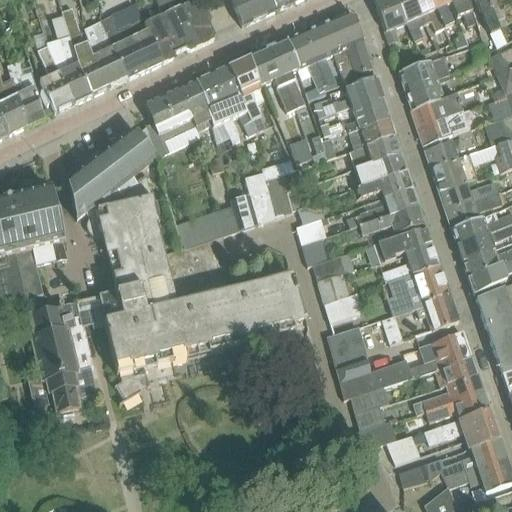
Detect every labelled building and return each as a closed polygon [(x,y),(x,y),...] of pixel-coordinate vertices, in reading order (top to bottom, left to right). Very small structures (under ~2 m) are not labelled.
[(176,0),(156,0),(154,1),(162,19),(179,55),(185,52),(190,54),(200,49),(181,10),(176,0)] [(229,0),(241,30),(276,14),(270,0),(229,0)] [(270,0),(276,14),(290,8),(287,0),(270,0)] [(385,0),(381,2),(373,5),(382,27),(385,34),(384,34),(388,47),(396,44),(392,32),(405,27),(394,0),(385,0)] [(394,0),(405,27),(413,45),(423,41),(418,30),(424,27),(412,0),(394,0)] [(430,0),(412,0),(424,27),(430,25),(435,35),(444,31),(430,0)] [(430,0),(444,31),(453,27),(445,9),(450,7),(447,0),(430,0)] [(466,0),(447,0),(450,7),(456,19),(462,17),(467,30),(476,26),(467,1),(466,0)] [(485,0),(473,0),(489,37),(499,33),(499,31),(485,0)] [(496,0),(485,0),(499,31),(508,27),(496,0)] [(198,2),(181,10),(200,49),(213,43),(215,38),(198,2)] [(72,12),(61,15),(69,41),(76,66),(92,100),(108,92),(89,46),(81,50),(77,42),(80,41),(72,12)] [(361,76),(371,72),(353,18),(347,16),(320,28),(333,57),(345,86),(362,80),(361,76)] [(143,28),(162,67),(172,62),(174,57),(179,55),(162,19),(143,28)] [(110,20),(100,25),(126,84),(162,67),(143,28),(141,24),(130,29),(130,28),(117,34),(110,20)] [(100,25),(83,33),(89,46),(108,92),(126,84),(100,25)] [(320,28),(303,36),(326,88),(322,90),(323,93),(336,89),(324,61),(333,57),(320,28)] [(463,35),(452,40),(456,51),(467,47),(463,35)] [(303,36),(285,43),(298,73),(307,69),(316,90),(304,95),(307,105),(325,97),(324,94),(323,93),(322,90),(326,88),(303,36)] [(480,38),(471,42),(472,45),(473,49),(474,50),(483,46),(480,38)] [(60,46),(46,51),(58,76),(73,109),(92,100),(76,66),(69,41),(59,43),(60,46)] [(290,76),(298,73),(285,43),(269,51),(295,112),(304,108),(290,76)] [(46,51),(37,55),(49,80),(39,85),(44,96),(41,97),(40,97),(40,98),(42,101),(46,111),(47,110),(50,108),(53,115),(54,117),(73,109),(58,76),(46,51)] [(295,112),(269,51),(253,57),(249,60),(258,91),(262,89),(272,84),(286,116),(295,112)] [(500,55),(489,60),(497,79),(508,72),(500,55)] [(258,91),(249,60),(227,70),(244,109),(256,136),(266,132),(263,126),(255,107),(263,103),(258,91)] [(398,75),(404,94),(436,83),(447,79),(448,78),(442,60),(398,75)] [(7,69),(11,82),(26,130),(43,122),(43,120),(29,73),(22,76),(19,65),(7,69)] [(227,70),(211,77),(225,108),(232,122),(239,119),(245,132),(249,140),(256,136),(244,109),(227,70)] [(511,79),(508,72),(497,79),(505,98),(511,94),(511,79)] [(211,77),(195,84),(209,114),(212,128),(212,131),(223,126),(229,140),(232,147),(239,143),(236,132),(232,122),(225,108),(211,77)] [(0,79),(0,116),(7,139),(18,134),(26,130),(11,82),(2,86),(0,79)] [(447,79),(436,83),(437,87),(449,83),(447,79)] [(352,110),(354,115),(383,105),(374,80),(345,90),(349,101),(333,107),(336,115),(352,110)] [(436,83),(404,94),(410,111),(409,112),(410,114),(437,105),(436,101),(441,99),(437,87),(436,83)] [(209,114),(195,84),(178,92),(192,123),(195,130),(197,135),(212,128),(209,114)] [(192,123),(178,92),(161,100),(179,138),(195,130),(192,123)] [(437,105),(410,114),(416,132),(462,116),(460,109),(461,109),(460,105),(458,106),(456,98),(437,105)] [(511,115),(505,99),(487,105),(494,125),(503,122),(511,118),(511,115)] [(179,138),(161,100),(144,108),(152,125),(161,146),(179,138)] [(320,105),(313,107),(318,122),(325,119),(320,105)] [(389,123),(383,105),(354,115),(357,123),(345,127),(344,126),(339,127),(343,138),(348,137),(389,123)] [(462,116),(416,132),(422,150),(468,135),(462,127),(472,119),(469,114),(462,116)] [(494,125),(487,128),(494,149),(497,147),(511,142),(511,138),(509,130),(504,127),(503,122),(501,123),(494,125)] [(353,154),(395,140),(389,123),(348,137),(353,154)] [(328,126),(320,128),(323,138),(324,139),(331,137),(331,136),(341,133),(339,127),(339,125),(328,128),(328,126)] [(90,167),(89,168),(67,184),(76,223),(77,223),(78,223),(77,222),(79,220),(87,214),(91,220),(88,223),(87,227),(87,232),(89,236),(93,239),(97,240),(102,239),(103,242),(158,229),(159,228),(146,177),(136,185),(133,181),(156,164),(156,162),(150,155),(154,153),(147,133),(146,133),(146,134),(138,140),(134,134),(99,160),(97,157),(88,164),(90,167)] [(438,149),(424,154),(429,170),(457,161),(455,155),(475,149),(471,138),(470,134),(468,135),(458,138),(459,142),(438,149)] [(324,154),(321,146),(319,139),(311,142),(317,157),(324,154)] [(349,155),(355,172),(401,157),(395,140),(353,154),(349,155)] [(501,159),(494,161),(495,165),(500,176),(500,177),(511,172),(511,142),(497,147),(501,159)] [(330,143),(321,146),(324,154),(327,163),(335,160),(330,143)] [(292,158),(296,168),(313,162),(312,159),(309,152),(292,158)] [(355,172),(347,175),(353,192),(406,174),(401,157),(355,172)] [(457,161),(429,170),(439,197),(466,188),(477,184),(472,169),(468,157),(457,161)] [(213,177),(224,174),(220,161),(209,164),(213,177)] [(263,176),(265,184),(281,178),(293,174),(288,163),(262,172),(263,176)] [(293,174),(281,178),(286,195),(300,191),(304,189),(298,172),(293,174)] [(383,201),(412,191),(406,174),(353,192),(356,202),(380,194),(383,201)] [(274,222),(265,184),(263,176),(244,181),(249,198),(257,228),(274,222)] [(265,184),(274,222),(292,216),(292,214),(286,195),(281,178),(265,184)] [(445,215),(498,197),(494,186),(468,195),(466,188),(439,197),(445,215)] [(286,195),(292,214),(296,212),(304,210),(300,191),(286,195)] [(385,208),(346,222),(349,232),(358,229),(418,208),(412,191),(383,201),(385,208)] [(49,193),(0,204),(0,314),(8,319),(12,318),(17,310),(19,310),(17,299),(21,298),(28,331),(31,330),(33,340),(27,341),(28,342),(31,342),(33,351),(30,352),(30,354),(33,353),(35,362),(32,362),(33,364),(36,364),(38,373),(35,373),(35,375),(38,375),(40,384),(37,384),(37,385),(29,387),(34,410),(53,406),(56,417),(79,412),(76,400),(94,396),(89,372),(77,375),(67,332),(73,331),(70,318),(79,316),(80,317),(82,316),(79,305),(77,306),(77,307),(67,309),(67,310),(62,311),(61,309),(60,309),(58,309),(57,310),(58,311),(40,316),(36,317),(34,308),(32,300),(34,299),(42,297),(37,275),(35,268),(66,261),(64,254),(57,224),(53,209),(50,195),(49,193)] [(445,215),(451,232),(478,223),(476,216),(501,208),(498,197),(445,215)] [(240,234),(257,228),(249,198),(232,203),(233,209),(240,234)] [(304,210),(297,212),(302,228),(324,220),(318,205),(304,210)] [(418,208),(358,229),(362,239),(392,228),(395,236),(424,226),(418,208)] [(233,209),(217,215),(225,240),(240,234),(233,209)] [(217,215),(197,221),(204,247),(212,244),(225,240),(217,215)] [(451,232),(457,249),(511,228),(511,216),(496,222),(494,216),(484,221),(478,223),(451,232)] [(302,228),(295,230),(300,250),(315,244),(311,232),(322,228),(327,227),(325,220),(324,220),(302,228)] [(204,247),(197,221),(176,229),(183,254),(204,247)] [(462,265),(494,253),(493,247),(511,239),(511,228),(457,249),(462,265)] [(305,337),(306,337),(291,280),(233,296),(223,265),(219,266),(212,244),(204,247),(183,254),(164,259),(158,229),(103,242),(116,296),(98,301),(98,303),(103,302),(104,308),(89,312),(94,330),(107,327),(120,385),(118,387),(113,390),(114,391),(115,390),(124,405),(150,389),(150,388),(148,388),(143,365),(153,362),(154,368),(294,335),(293,329),(303,327),(305,337)] [(425,230),(376,247),(383,266),(394,262),(393,258),(404,254),(405,257),(405,258),(432,249),(431,248),(425,230)] [(408,266),(381,275),(385,286),(387,285),(398,282),(412,277),(438,268),(433,251),(432,249),(405,258),(406,260),(408,266)] [(494,253),(462,265),(468,281),(500,269),(500,268),(511,263),(511,252),(496,258),(494,253)] [(311,259),(304,261),(306,271),(308,270),(312,269),(313,269),(311,259)] [(313,269),(312,269),(316,286),(317,288),(342,279),(342,277),(337,260),(328,264),(313,269)] [(500,269),(468,281),(474,298),(505,285),(503,279),(511,275),(511,263),(500,268),(500,269)] [(404,298),(387,303),(392,318),(414,311),(422,308),(422,306),(448,297),(438,268),(412,277),(398,282),(404,298)] [(342,279),(317,288),(323,307),(348,298),(344,287),(342,279)] [(511,287),(503,291),(511,318),(511,351),(494,358),(501,378),(511,374),(511,287)] [(511,318),(503,291),(475,303),(494,358),(511,351),(511,318)] [(348,298),(323,307),(329,328),(359,319),(352,297),(350,298),(348,298)] [(422,308),(414,311),(418,322),(426,319),(431,335),(458,326),(448,297),(422,306),(422,308)] [(392,318),(379,323),(389,349),(401,345),(392,318)] [(350,402),(377,393),(411,381),(408,371),(405,363),(370,375),(366,361),(358,332),(333,339),(326,341),(343,403),(350,402)] [(424,366),(408,371),(411,381),(434,374),(470,361),(461,336),(419,351),(424,366)] [(470,361),(434,374),(440,391),(446,389),(476,379),(470,361)] [(511,374),(501,378),(508,397),(511,395),(511,374)] [(426,415),(432,413),(482,395),(476,379),(446,389),(448,394),(412,407),(416,418),(426,415)] [(377,393),(350,402),(354,418),(379,411),(382,409),(377,393)] [(482,395),(432,413),(426,415),(429,426),(455,416),(458,423),(488,413),(482,395)] [(379,411),(354,418),(359,434),(381,427),(384,426),(379,411)] [(462,437),(464,444),(467,452),(498,442),(495,434),(488,413),(458,423),(424,435),(428,448),(462,437)] [(359,435),(354,436),(356,440),(371,452),(385,447),(388,447),(381,427),(359,434),(359,435)] [(385,447),(394,469),(419,460),(411,439),(396,444),(385,447)] [(467,452),(467,453),(468,453),(470,460),(445,469),(446,471),(449,479),(476,470),(476,471),(505,462),(498,442),(467,452)] [(402,492),(429,484),(440,476),(443,472),(440,462),(398,477),(402,492)] [(443,472),(440,476),(447,490),(448,492),(468,485),(469,490),(481,486),(484,496),(511,486),(511,483),(505,462),(476,471),(476,470),(449,479),(446,471),(443,472)] [(457,511),(447,492),(447,490),(425,508),(426,511),(457,511)] [(498,511),(494,499),(457,511),(498,511)]
